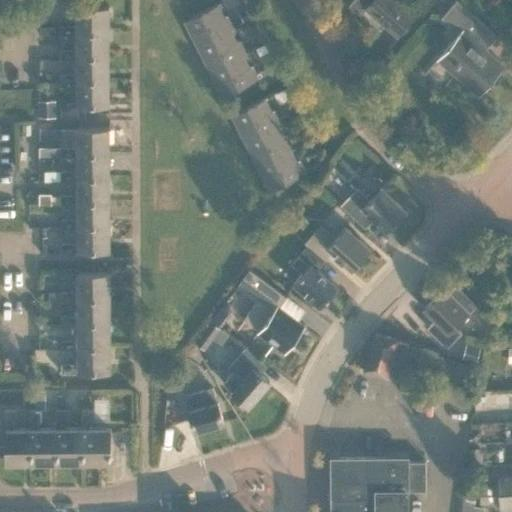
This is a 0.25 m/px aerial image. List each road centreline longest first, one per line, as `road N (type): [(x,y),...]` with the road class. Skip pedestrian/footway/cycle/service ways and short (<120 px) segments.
road 1 (tertiary): [(293,454),(321,373),(468,200)]
road 2 (residential): [(0,498),(111,494),(247,456),(293,454)]
road 3 (residential): [(468,200),(426,181),(365,118),(302,0)]
